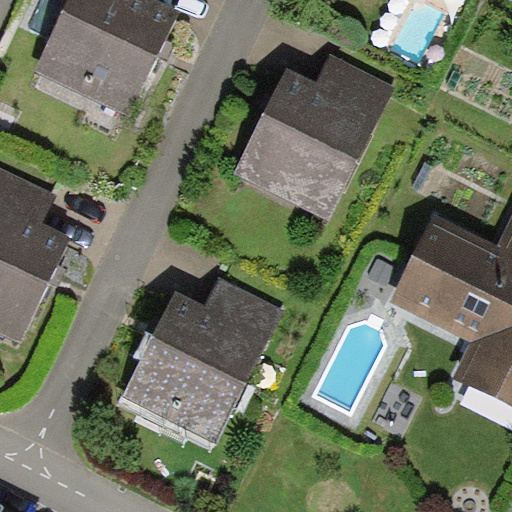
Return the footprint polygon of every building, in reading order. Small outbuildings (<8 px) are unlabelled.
[(71,0),(36,76),(130,120),(162,51),(179,16),(146,0),(71,0)] [(314,87),(287,73),(270,108),(236,176),(330,221),(395,87),(329,55),(314,87)] [(57,193),(0,166),(0,333),(22,344),(55,276),(72,240),(42,225),(57,193)] [(511,218),(499,245),(435,215),(392,304),(474,340),(452,380),(511,411),(511,218)] [(221,282),(208,308),(176,293),(158,329),(123,399),(216,445),(282,313),(221,282)]
